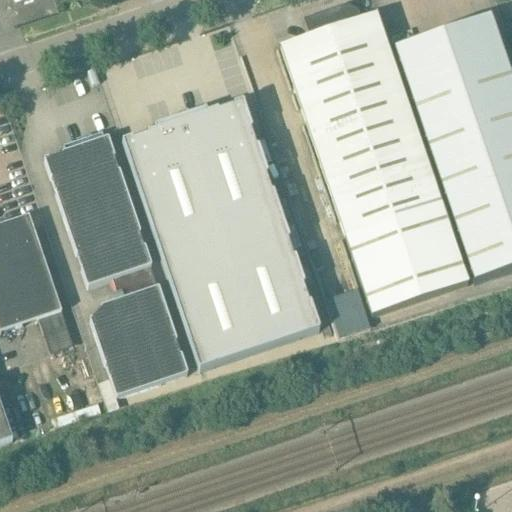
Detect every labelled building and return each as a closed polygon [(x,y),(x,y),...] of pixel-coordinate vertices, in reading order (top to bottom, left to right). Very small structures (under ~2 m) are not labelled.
[(12,0),(16,10),(41,1),(41,0),(12,0)] [(347,9),(345,10),(306,23),(312,41),(281,52),(373,322),(469,289),(377,19),(361,25),(357,14),(347,9)] [(511,86),(490,21),(470,28),(395,54),(475,289),(511,276),(511,86)] [(124,147),(200,376),(321,335),(245,107),(210,118),(208,112),(156,129),(158,136),(124,147)] [(104,144),(102,138),(64,151),(66,156),(44,164),(88,293),(113,284),(120,305),(98,312),(90,325),(116,404),(189,380),(109,142),(104,144)] [(61,317),(29,221),(0,230),(0,337),(39,325),(51,360),(73,352),(62,317),(61,317)] [(359,292),(327,304),(341,342),(373,330),(359,292)] [(0,450),(14,447),(0,391),(0,450)]
